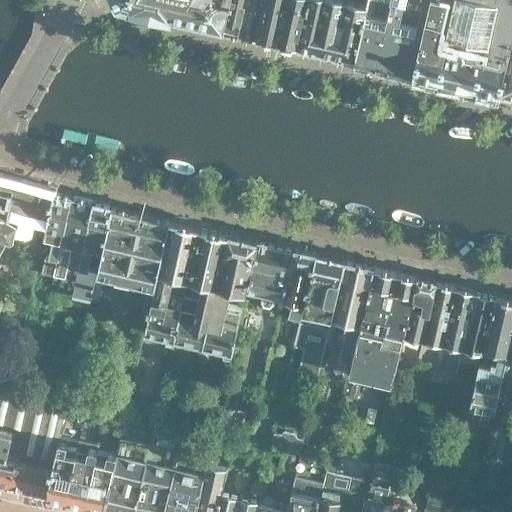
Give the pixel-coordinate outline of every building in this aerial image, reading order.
[(116,0),(118,4),(130,7),(129,7),(170,17),(171,16),(224,28),(229,0),(116,0)] [(238,31),(245,0),(229,0),(224,28),(238,31)] [(257,35),(264,0),(245,0),(238,31),(257,35)] [(297,44),(306,0),(264,0),(257,35),(297,44)] [(354,58),(367,0),(360,0),(360,3),(347,0),(306,0),(297,44),(312,48),(311,48),(354,58)] [(500,90),(511,35),(511,0),(367,0),(354,58),(412,71),(434,75),(433,76),(478,86),(479,86),(500,90)] [(511,35),(500,90),(511,93),(511,35)] [(41,238),(52,190),(0,177),(0,217),(15,226),(12,240),(16,241),(20,225),(24,226),(27,214),(38,216),(34,236),(41,238)] [(54,273),(72,195),(52,190),(41,238),(51,240),(48,255),(45,255),(41,270),(54,273)] [(64,276),(71,245),(81,247),(92,200),(72,195),(54,273),(46,306),(67,311),(70,296),(74,278),(64,276)] [(88,272),(93,250),(101,252),(112,205),(92,200),(81,247),(74,278),(70,296),(90,301),(96,274),(88,272)] [(148,315),(170,219),(112,205),(101,252),(96,274),(90,301),(97,303),(103,275),(115,278),(113,285),(134,290),(136,283),(148,286),(141,313),(148,315)] [(0,258),(7,263),(12,240),(15,226),(0,217),(0,258)] [(171,347),(183,295),(170,291),(173,276),(187,279),(199,226),(170,219),(148,315),(144,331),(167,337),(165,345),(171,347)] [(202,345),(228,232),(199,226),(187,279),(201,282),(197,298),(183,295),(171,347),(178,348),(180,340),(202,345)] [(230,360),(242,308),(226,305),(230,290),(245,294),(247,287),(258,239),(228,232),(202,345),(225,350),(223,359),(230,360)] [(283,296),(294,247),(258,239),(247,287),(262,291),(260,299),(262,306),(268,307),(272,302),(274,294),(283,296)] [(297,337),(315,252),(294,247),(283,296),(281,306),(289,308),(284,330),(293,332),(292,336),(297,337)] [(318,376),(331,318),(345,259),(315,252),(297,337),(294,348),(308,352),(304,372),(318,376)] [(348,376),(374,266),(345,259),(331,318),(347,321),(345,330),(343,329),(336,361),(345,363),(342,375),(348,376)] [(403,334),(417,275),(374,266),(348,376),(391,386),(403,334)] [(423,339),(437,280),(417,275),(403,334),(423,339)] [(442,343),(456,284),(437,280),(423,339),(416,366),(426,368),(432,341),(442,343)] [(449,400),(475,288),(456,284),(442,343),(451,345),(446,368),(450,369),(443,399),(449,400)] [(480,352),(494,293),(475,288),(449,400),(454,401),(461,371),(466,372),(471,350),(480,352)] [(480,352),(467,408),(471,409),(472,405),(493,410),(498,389),(511,328),(511,296),(494,293),(480,352)] [(511,328),(498,389),(510,392),(511,383),(511,328)] [(49,388),(53,368),(33,364),(29,383),(49,388)] [(52,465),(58,439),(64,416),(66,406),(67,402),(0,386),(0,484),(46,494),(52,465)] [(83,420),(85,411),(66,406),(64,416),(83,420)] [(102,425),(105,415),(85,411),(83,420),(102,425)] [(124,511),(133,511),(153,428),(143,426),(141,435),(131,433),(129,442),(119,439),(116,452),(104,507),(124,511)] [(163,511),(180,442),(182,432),(153,426),(153,428),(133,511),(163,511)] [(300,451),(303,440),(298,439),(295,434),(285,432),(280,435),(275,434),(272,444),(300,451)] [(194,511),(207,460),(212,439),(192,435),(190,444),(180,442),(163,511),(194,511)] [(65,499),(76,450),(67,447),(68,441),(58,439),(52,465),(46,494),(65,499)] [(84,503),(96,454),(97,448),(87,446),(86,452),(76,450),(65,499),(84,503)] [(104,507),(116,452),(107,450),(105,456),(96,454),(84,503),(104,507)] [(213,511),(218,492),(225,464),(207,460),(194,511),(213,511)] [(374,462),(371,476),(390,481),(391,478),(393,467),(374,462)] [(346,495),(350,478),(326,472),(322,489),(346,495)] [(365,499),(369,482),(350,478),(346,495),(363,499),(365,499)] [(381,511),(384,504),(385,504),(389,485),(370,480),(369,482),(365,499),(363,499),(360,511),(381,511)] [(286,511),(292,486),(278,483),(272,508),(271,511),(286,511)] [(316,511),(320,496),(321,493),(292,486),(286,511),(316,511)] [(236,511),(239,497),(218,492),(213,511),(236,511)] [(256,511),(258,505),(259,502),(243,498),(244,494),(240,493),(239,497),(236,511),(256,511)] [(443,511),(446,498),(427,494),(422,511),(443,511)] [(338,511),(341,501),(320,496),(316,511),(338,511)]
